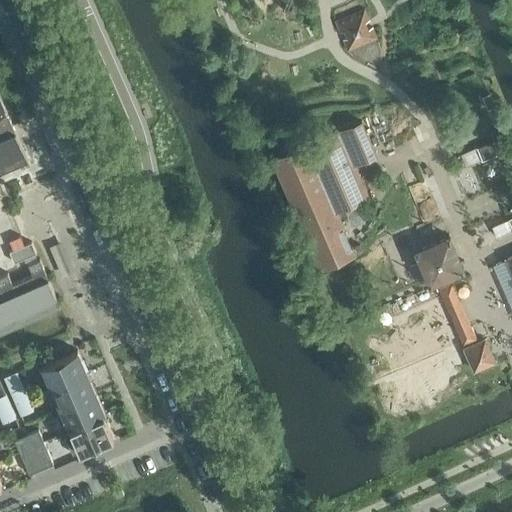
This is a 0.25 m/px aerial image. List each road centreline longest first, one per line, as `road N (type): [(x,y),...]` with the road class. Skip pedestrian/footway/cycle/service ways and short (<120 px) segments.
road 1 (unclassified): [(232,511),(4,0)]
road 2 (residential): [(0,503),(161,429)]
